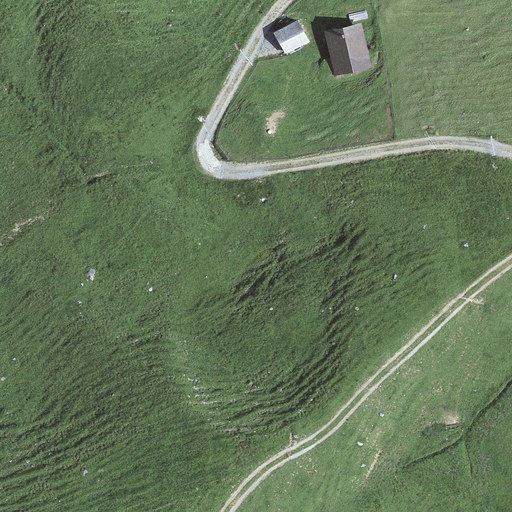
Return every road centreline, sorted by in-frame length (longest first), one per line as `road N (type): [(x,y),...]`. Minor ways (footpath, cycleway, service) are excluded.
road 1 (track): [(288,0),(266,24),(205,134),(206,158),(218,168),(248,174),(455,142),(511,156)]
road 2 (track): [(511,257),(326,429),(264,467),(228,511)]
